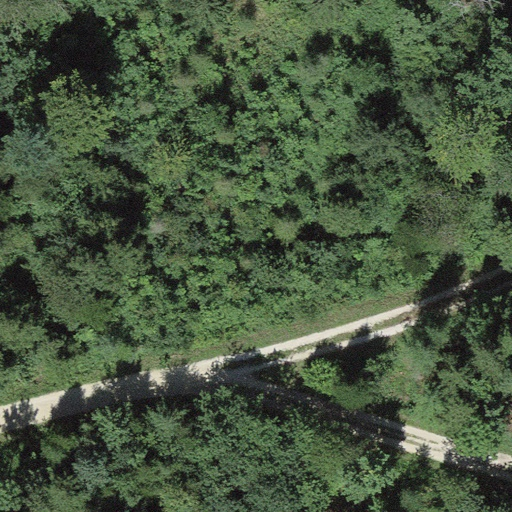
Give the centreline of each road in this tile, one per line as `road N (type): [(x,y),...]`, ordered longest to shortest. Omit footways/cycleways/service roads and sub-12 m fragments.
road 1 (track): [(0,416),(175,378),(511,471)]
road 2 (track): [(511,277),(409,322),(175,378)]
